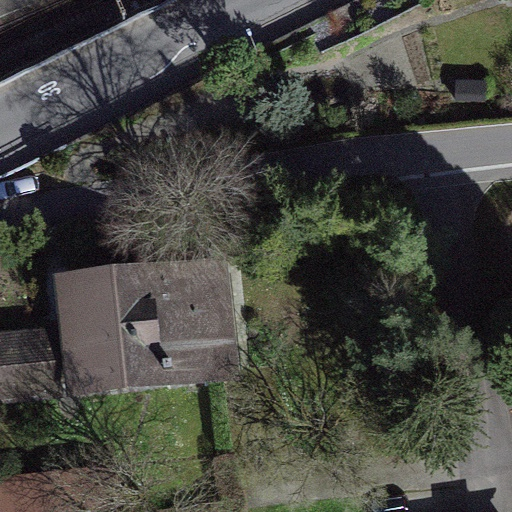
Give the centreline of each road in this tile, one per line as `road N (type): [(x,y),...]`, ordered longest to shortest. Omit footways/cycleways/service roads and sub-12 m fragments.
road 1 (residential): [(0,216),(362,154),(511,143)]
road 2 (residential): [(260,0),(0,130)]
